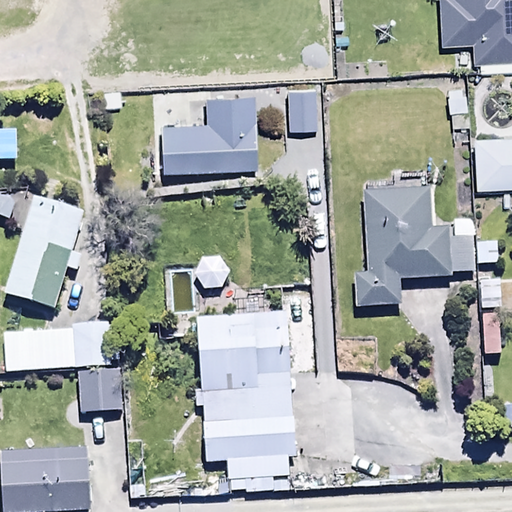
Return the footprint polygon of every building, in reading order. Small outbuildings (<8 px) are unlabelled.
[(511,0),(434,0),(436,49),(471,48),(471,65),(511,64),(511,0)] [(157,130),(160,181),(254,174),(249,96),(200,100),(202,126),(157,130)] [(511,137),(468,139),(470,194),(511,192),(511,137)] [(467,240),(445,242),(444,230),(430,231),(427,189),(359,194),(365,277),(352,278),(354,312),(400,309),(398,281),(447,278),(447,275),(469,273),(467,240)] [(80,216),(29,200),(0,294),(0,296),(50,312),(63,270),(71,272),(76,257),(68,255),(80,216)] [(496,263),(494,242),(473,243),(475,264),(496,263)] [(189,278),(201,293),(219,293),(226,280),(219,261),(198,261),(189,278)] [(499,312),(497,282),(477,284),(479,313),(499,312)] [(258,291),(235,292),(236,312),(259,311),(258,291)] [(197,400),(288,394),(281,313),(190,321),(197,400)] [(497,359),(494,316),(474,317),(477,360),(497,359)] [(67,331),(0,335),(0,361),(1,375),(113,368),(110,324),(66,327),(67,331)] [(122,373),(76,377),(79,419),(125,415),(122,373)] [(288,394),(197,400),(202,469),(223,467),(225,497),(272,493),(271,482),(287,481),(285,460),(293,459),(288,394)] [(84,511),(81,450),(0,454),(0,511),(84,511)]
